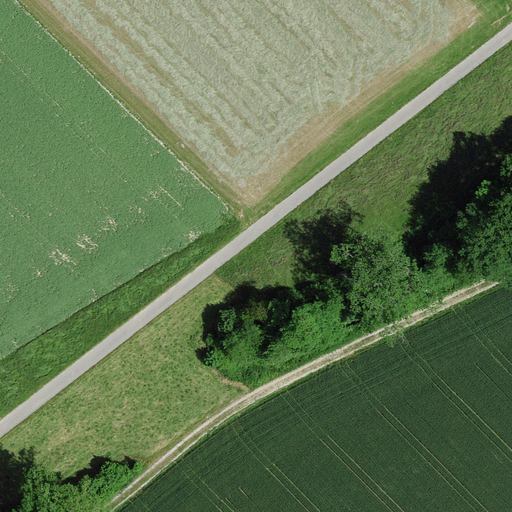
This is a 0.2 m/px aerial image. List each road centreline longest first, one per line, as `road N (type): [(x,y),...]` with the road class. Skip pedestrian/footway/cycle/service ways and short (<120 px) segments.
road 1 (track): [(0,426),(511,25)]
road 2 (track): [(511,271),(238,405),(100,511)]
